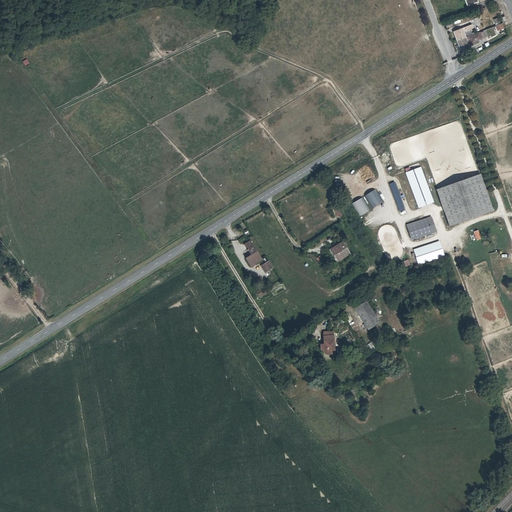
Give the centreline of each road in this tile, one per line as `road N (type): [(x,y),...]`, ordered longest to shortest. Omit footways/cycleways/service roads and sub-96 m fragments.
road 1 (secondary): [(0,360),(454,80)]
road 2 (track): [(209,230),(283,348)]
